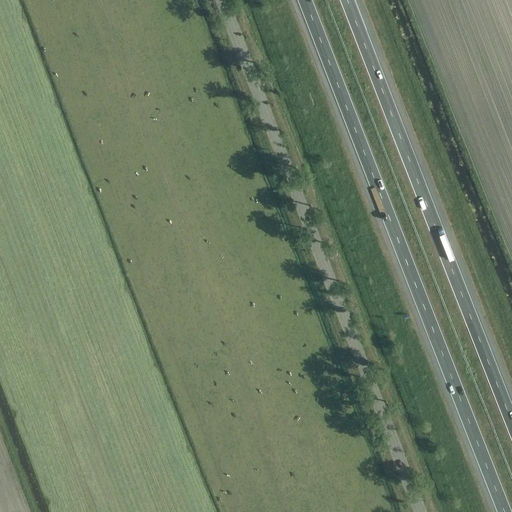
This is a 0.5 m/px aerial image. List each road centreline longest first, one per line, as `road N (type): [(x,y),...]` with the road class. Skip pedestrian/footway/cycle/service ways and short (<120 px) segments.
road 1 (motorway): [(304,0),(504,511)]
road 2 (tertiary): [(419,511),(222,0)]
road 3 (motorway): [(511,424),(346,0)]
